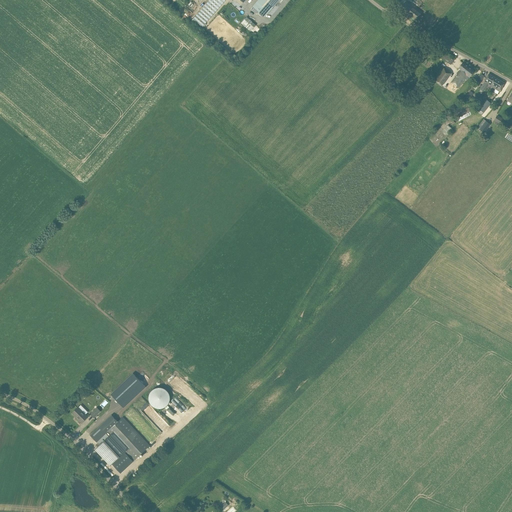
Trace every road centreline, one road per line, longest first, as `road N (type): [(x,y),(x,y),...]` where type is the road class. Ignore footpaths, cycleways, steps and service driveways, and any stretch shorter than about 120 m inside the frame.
road 1 (unclassified): [(136,511),(72,439),(0,392)]
road 2 (unclassified): [(511,82),(370,0)]
